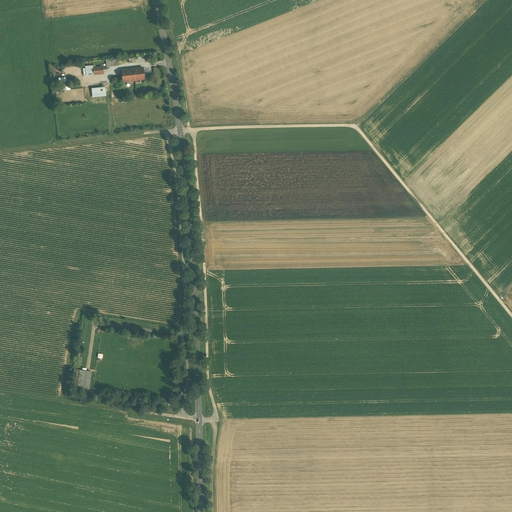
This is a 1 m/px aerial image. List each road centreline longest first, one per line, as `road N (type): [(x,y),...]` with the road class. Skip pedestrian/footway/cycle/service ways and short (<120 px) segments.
road 1 (track): [(193,129),(216,419),(199,420),(181,416),(182,254),(167,131),(179,129)]
road 2 (tertiary): [(155,0),(189,210),(201,511)]
road 3 (track): [(179,129),(355,127),(511,314)]
road 4 (track): [(181,416),(0,391)]
road 5 (track): [(485,0),(355,127)]
road 6 (track): [(167,131),(0,151)]
